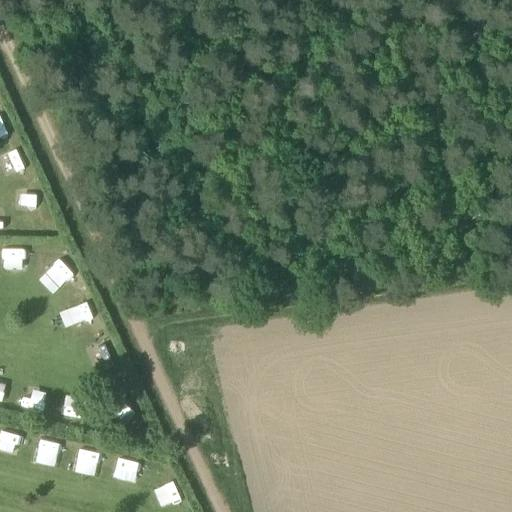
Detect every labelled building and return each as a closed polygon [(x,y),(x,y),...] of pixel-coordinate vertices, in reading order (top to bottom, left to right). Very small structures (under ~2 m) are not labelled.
[(0,137),(9,134),(3,118),(0,119),(0,137)] [(7,172),(24,164),(17,151),(1,159),(7,172)] [(19,191),(19,209),(38,210),(38,192),(19,191)] [(3,268),(21,268),(20,250),(2,250),(3,268)] [(48,273),(55,286),(71,277),(64,264),(48,273)] [(88,301),(70,308),(77,325),(95,318),(88,301)] [(91,347),(97,360),(110,354),(104,341),(91,347)] [(65,397),(62,417),(80,420),(82,400),(65,397)]
